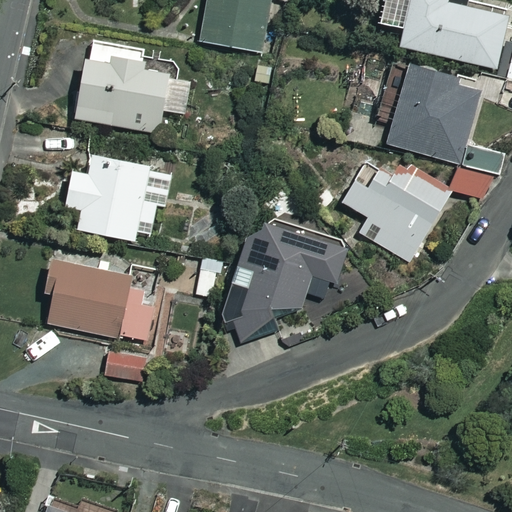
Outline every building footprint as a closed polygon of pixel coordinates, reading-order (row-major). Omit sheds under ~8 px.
[(271,0),(208,0),(202,35),(262,46),(271,0)] [(371,0),(367,18),(394,26),(389,40),(497,72),(511,20),(511,16),(456,0),(371,0)] [(136,55),(100,47),(85,120),(163,136),(176,74),(134,65),(136,55)] [(477,81),(401,61),(379,141),(456,161),(477,81)] [(178,175),(104,157),(99,177),(83,173),(74,209),(89,213),(85,231),(139,244),(150,200),(170,205),(178,175)] [(393,158),(385,173),(358,159),(337,200),(368,216),(359,234),(408,259),(446,185),(393,158)] [(488,175),(453,164),(446,187),(480,198),(488,175)] [(344,245),(242,208),(228,260),(237,263),(231,282),(239,284),(228,324),(236,345),(274,329),(265,306),(295,308),(308,272),(331,281),(344,245)] [(220,261),(203,258),(197,295),(214,298),(220,261)] [(134,279),(53,262),(46,300),(59,302),(54,325),(150,344),(165,271),(137,265),(134,279)] [(153,360),(115,351),(110,375),(148,383),(153,360)] [(82,511),(39,497),(33,511),(82,511)]
